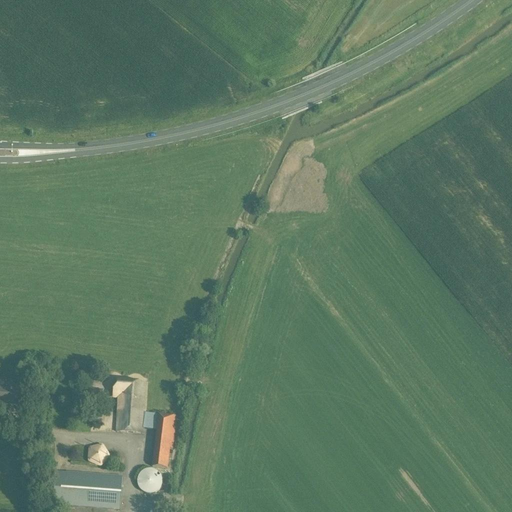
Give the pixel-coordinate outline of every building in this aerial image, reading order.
[(31,384),(38,386),(41,371),(35,369),(31,384)] [(144,429),(145,414),(147,384),(114,381),(113,398),(119,399),(116,433),(143,435),(144,429)] [(20,390),(0,388),(0,404),(18,406),(20,390)] [(89,390),(88,402),(102,403),(103,391),(89,390)] [(145,414),(144,429),(157,431),(152,468),(167,470),(170,450),(172,451),(177,417),(159,415),(159,416),(145,414)] [(91,463),(102,466),(108,457),(101,448),(91,452),(91,463)] [(122,478),(55,473),(53,505),(120,510),(122,478)] [(159,488),(159,487),(159,485),(158,483),(156,479),(153,477),(149,477),(145,477),(143,479),(141,480),(140,482),(139,484),(138,488),(139,490),(140,492),(142,495),(144,496),(146,497),(150,498),(153,497),(155,495),(157,494),(158,492),(159,488)]
